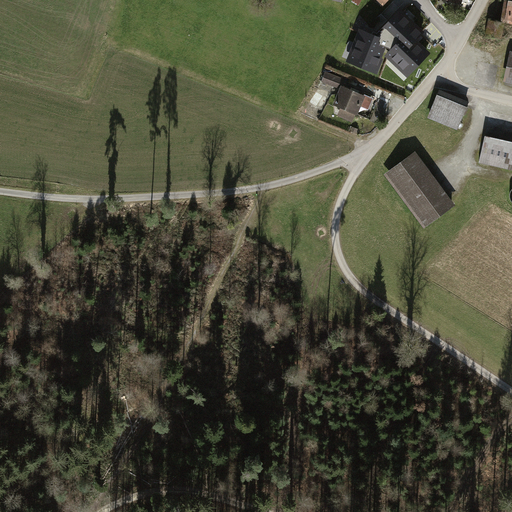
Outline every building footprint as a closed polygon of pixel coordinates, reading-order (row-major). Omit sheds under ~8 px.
[(511,0),(505,0),(501,24),(511,25),(511,0)] [(421,25),(402,5),(378,28),(376,25),(367,34),(371,37),(376,32),(393,50),(405,39),(412,46),(422,37),(415,30),(421,25)] [(498,22),(489,21),(488,30),(496,32),(498,22)] [(369,54),(355,50),(352,63),(366,66),(369,54)] [(511,50),(503,83),(511,84),(511,50)] [(366,74),(380,77),(383,62),(369,59),(366,74)] [(327,73),(323,83),(338,89),(342,80),(327,73)] [(375,99),(341,85),(333,104),(344,108),(341,116),(351,120),(354,113),(358,115),(361,107),(370,111),(375,99)] [(331,93),(317,88),(311,103),(325,109),(331,93)] [(438,90),(428,118),(459,129),(469,101),(438,90)] [(322,112),(313,108),(311,113),(320,116),(322,112)] [(363,126),(355,123),(352,131),(360,134),(363,126)] [(511,142),(486,137),(480,164),(511,171),(511,142)] [(385,174),(425,228),(457,205),(416,151),(385,174)]
